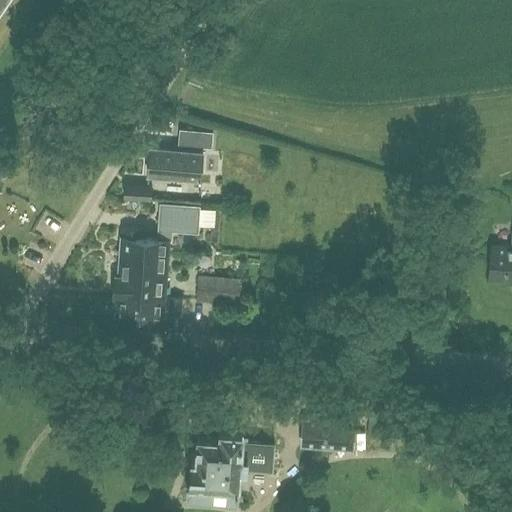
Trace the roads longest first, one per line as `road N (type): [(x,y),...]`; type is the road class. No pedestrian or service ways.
road 1 (tertiary): [(511,372),(17,333)]
road 2 (unclassified): [(17,333),(35,291),(216,0)]
